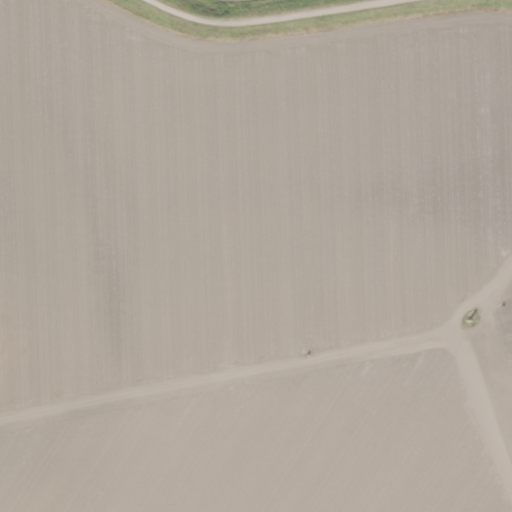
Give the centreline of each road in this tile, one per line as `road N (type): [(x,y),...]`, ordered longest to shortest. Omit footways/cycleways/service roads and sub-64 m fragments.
road 1 (track): [(478,342),(432,341),(0,425)]
road 2 (residential): [(425,0),(231,26),(173,16),(140,0)]
road 3 (track): [(511,417),(478,342),(489,293),(511,265)]
